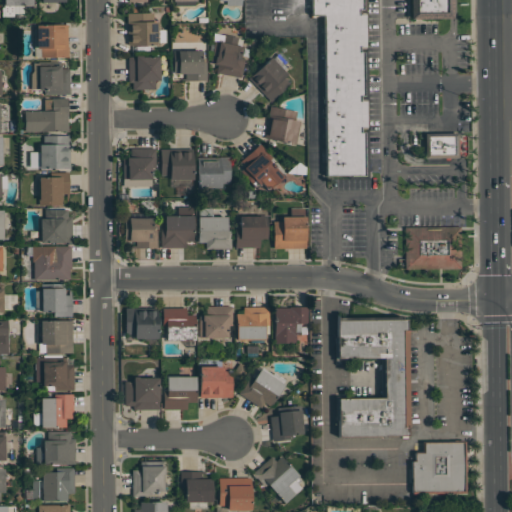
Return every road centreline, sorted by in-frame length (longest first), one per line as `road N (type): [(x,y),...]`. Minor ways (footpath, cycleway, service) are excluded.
road 1 (residential): [(97,0),(102,511)]
road 2 (residential): [(101,280),(328,278),(404,298),(497,300)]
road 3 (primary): [(497,300),(498,511)]
road 4 (primary): [(493,0),(495,177)]
road 5 (residential): [(102,444),(234,442)]
road 6 (residential): [(100,120),(224,118)]
road 7 (primary): [(495,177),(497,300)]
